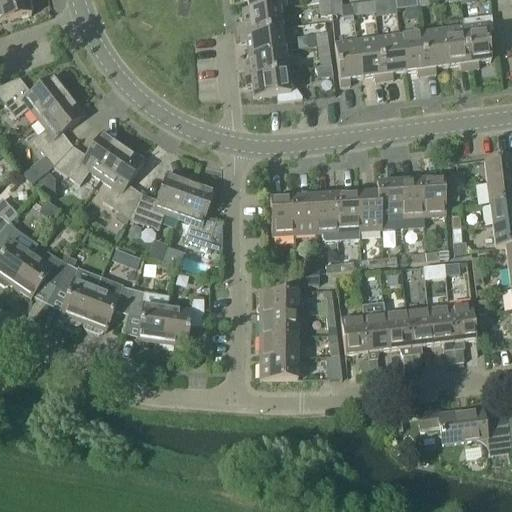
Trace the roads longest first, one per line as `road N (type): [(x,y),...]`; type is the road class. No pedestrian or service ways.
road 1 (tertiary): [(511,119),(233,146)]
road 2 (residential): [(511,375),(238,405)]
road 3 (residential): [(238,405),(233,146)]
road 4 (residential): [(238,405),(171,401),(0,318)]
road 5 (tertiary): [(233,146),(213,144),(128,92),(83,24)]
